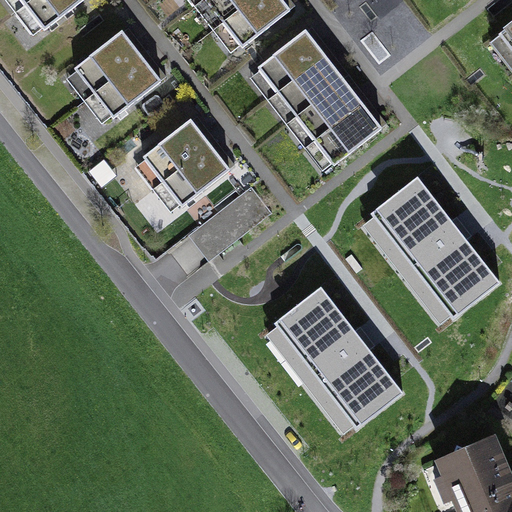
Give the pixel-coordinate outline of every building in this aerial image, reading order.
[(5,0),(35,39),(88,0),(5,0)] [(287,0),(205,0),(246,52),(297,13),(287,0)] [(313,31),(259,71),(331,168),(385,128),(313,31)] [(511,31),(493,46),(511,70),(511,31)] [(128,35),(75,75),(112,124),(165,84),(128,35)] [(196,126),(144,165),(182,217),(235,177),(196,126)] [(501,285),(418,176),(361,224),(444,332),(501,285)] [(271,217),(252,192),(193,239),(202,251),(212,263),(271,217)] [(347,440),(405,394),(320,286),(268,336),(347,440)] [(439,463),(459,511),(511,511),(511,493),(511,494),(508,487),(511,485),(511,482),(508,473),(493,439),(467,451),(457,446),(453,457),(439,463)]
